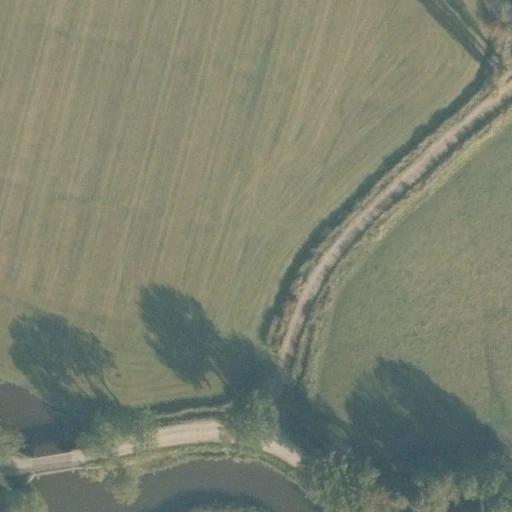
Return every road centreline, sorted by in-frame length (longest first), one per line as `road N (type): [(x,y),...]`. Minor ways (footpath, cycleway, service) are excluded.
road 1 (track): [(260,432),(306,297),(336,248),(511,89)]
road 2 (tertiary): [(358,511),(313,466),(260,432),(203,431),(82,454)]
